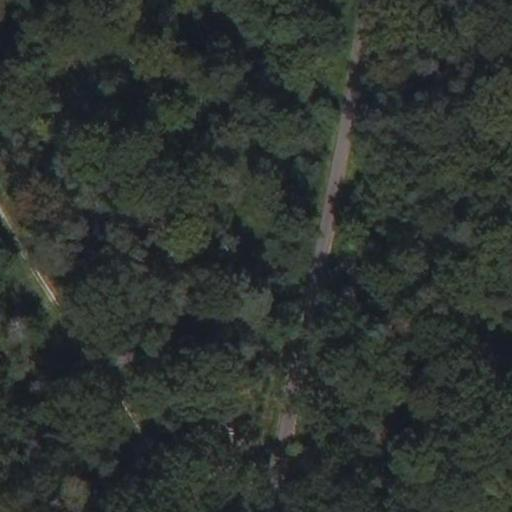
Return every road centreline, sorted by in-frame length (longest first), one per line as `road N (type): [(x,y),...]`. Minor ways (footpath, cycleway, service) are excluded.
road 1 (unclassified): [(269,511),(366,0)]
road 2 (track): [(187,511),(0,217)]
